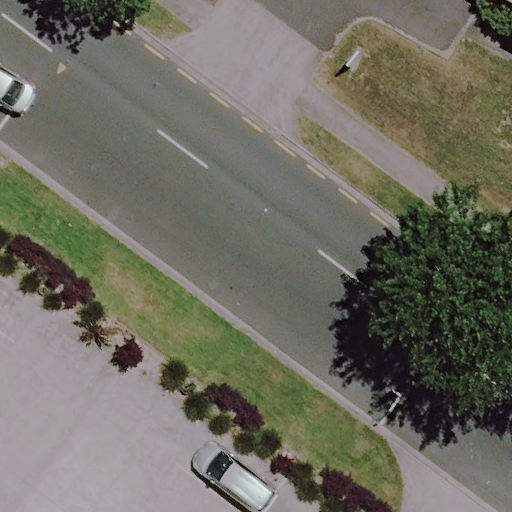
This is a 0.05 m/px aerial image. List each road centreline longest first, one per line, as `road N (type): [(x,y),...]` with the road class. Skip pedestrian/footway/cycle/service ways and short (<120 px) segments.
road 1 (tertiary): [(511,402),(0,9)]
road 2 (unknown): [(264,0),(183,150)]
